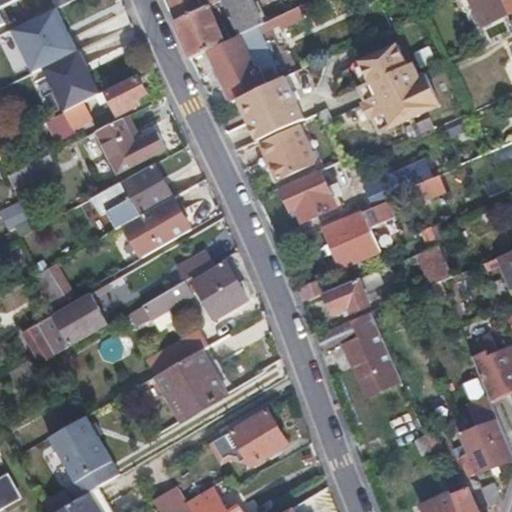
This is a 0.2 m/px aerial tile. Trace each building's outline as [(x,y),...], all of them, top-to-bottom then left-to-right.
[(70,0),(43,0),(49,11),(71,1),(70,0)] [(164,0),(174,22),(209,7),(217,2),(216,0),(164,0)] [(251,0),(226,0),(241,33),(259,24),(263,23),(251,0)] [(511,0),(459,0),(481,49),(511,34),(511,26),(506,13),(511,10),(511,0)] [(209,7),(174,22),(190,58),(224,41),(209,7)] [(263,23),(259,24),(264,34),(301,17),(296,7),(263,23)] [(208,51),(230,100),(236,98),(278,79),(272,67),(255,74),(237,38),(208,51)] [(360,61),(370,82),(377,88),(381,95),(372,99),(379,114),(373,116),(382,133),(438,107),(424,75),(418,77),(412,64),(406,66),(395,44),(360,61)] [(75,97),(57,61),(16,83),(34,118),(75,97)] [(278,79),(236,98),(247,121),(294,101),(283,76),(278,79)] [(105,92),(99,95),(103,99),(107,97),(117,113),(135,104),(132,97),(143,91),(137,79),(107,94),(105,92)] [(377,88),(370,82),(360,88),(366,102),(363,103),(370,118),(373,116),(379,114),(372,99),(381,95),(377,88)] [(247,121),(255,140),(303,120),(294,101),(247,121)] [(91,125),(83,110),(67,119),(74,134),(91,125)] [(126,116),(94,133),(115,172),(161,147),(153,130),(138,137),(126,116)] [(312,163),(296,126),(258,143),(275,179),(312,163)] [(453,153),(426,165),(433,181),(450,173),(460,168),(453,153)] [(364,187),(373,208),(410,191),(433,181),(426,165),(424,161),(364,187)] [(153,166),(92,200),(100,215),(130,199),(140,217),(172,199),(153,166)] [(338,207),(322,172),(284,189),(293,209),(298,207),(305,221),(338,207)] [(433,181),(410,191),(427,229),(441,223),(430,198),(455,186),(450,173),(433,181)] [(123,226),(142,259),(189,231),(172,199),(140,217),(123,226)] [(392,200),(376,207),(384,223),(400,216),(392,200)] [(501,231),(511,226),(511,200),(492,208),(501,231)] [(20,201),(0,212),(0,213),(9,230),(29,219),(20,201)] [(363,212),(325,229),(341,267),(380,250),(363,212)] [(413,245),(417,253),(434,245),(430,237),(413,245)] [(434,245),(417,253),(431,287),(440,283),(449,279),(434,245)] [(511,251),(503,256),(509,268),(511,275),(511,251)] [(183,262),(189,278),(213,270),(208,254),(183,262)] [(509,268),(503,256),(481,265),(486,277),(487,279),(502,272),(509,268)] [(200,278),(197,276),(173,291),(146,306),(128,316),(136,329),(194,295),(191,290),(198,287),(217,318),(247,300),(226,265),(200,278)] [(481,265),(449,279),(440,283),(445,296),(486,277),(481,265)] [(510,289),(511,287),(511,275),(509,268),(502,272),(510,289)] [(378,269),(332,289),(327,292),(337,312),(355,305),(358,314),(372,307),(369,299),(387,290),(378,269)] [(40,275),(32,280),(50,313),(66,303),(47,271),(40,275)] [(327,277),(299,289),(304,302),(327,292),(332,289),(327,277)] [(139,294),(146,306),(173,291),(165,278),(139,294)] [(94,336),(76,304),(22,335),(41,367),(94,336)] [(372,313),(352,322),(359,337),(360,339),(376,376),(396,367),(372,313)] [(352,322),(318,337),(324,352),(359,337),(352,322)] [(158,376),(201,350),(209,346),(200,332),(150,361),(158,376)] [(376,376),(360,339),(347,346),(363,381),(376,376)] [(472,360),(489,400),(511,389),(511,359),(506,346),(472,360)] [(181,421),(227,393),(201,350),(158,376),(155,377),(164,393),(181,421)] [(396,367),(376,376),(382,390),(403,381),(396,367)] [(376,376),(363,381),(369,396),(382,390),(376,376)] [(154,398),(164,393),(155,377),(146,383),(154,398)] [(290,444),(270,411),(234,433),(253,466),(290,444)] [(97,415),(53,434),(80,497),(124,478),(97,415)] [(460,450),(472,477),(511,459),(511,454),(498,422),(466,436),(469,446),(460,450)] [(406,442),(414,460),(433,451),(425,433),(406,442)] [(0,511),(19,501),(6,477),(0,480),(0,511)] [(201,478),(184,487),(190,499),(207,489),(201,478)] [(196,511),(243,511),(240,505),(227,511),(221,511),(215,501),(223,496),(217,485),(190,501),(196,511)] [(493,508),(501,504),(493,485),(484,489),(493,508)] [(154,502),(159,511),(194,511),(188,502),(179,487),(154,502)] [(61,511),(99,511),(107,507),(98,490),(73,505),(61,511)] [(477,511),(469,491),(454,497),(460,511),(477,511)] [(42,507),(45,511),(61,511),(73,505),(65,494),(42,507)] [(460,511),(454,497),(434,505),(436,511),(460,511)]
